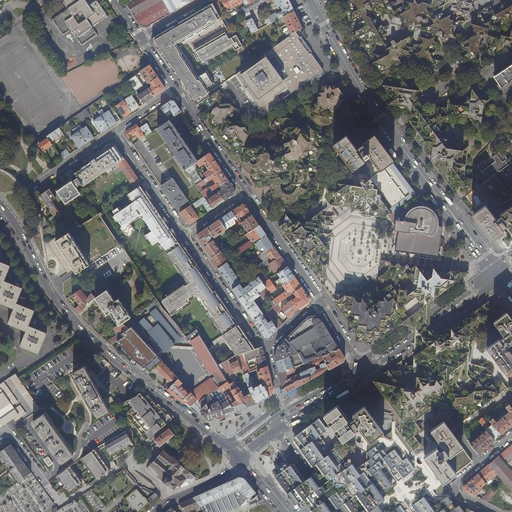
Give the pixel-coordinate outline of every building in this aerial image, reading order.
[(97,1),(98,0),(97,0),(89,6),(85,0),(64,0),(63,1),(62,0),(61,0),(68,9),(66,10),(51,21),(53,20),(63,35),(61,36),(62,36),(71,30),(83,47),(82,45),(97,35),(98,36),(99,36),(92,27),(109,15),(107,16),(100,5),(97,1)] [(134,16),(160,0),(131,0),(126,4),(134,16)] [(141,26),(147,27),(170,13),(162,0),(160,0),(134,16),(141,26)] [(162,0),(170,13),(181,7),(193,0),(162,0)] [(232,7),(244,0),(222,0),(228,10),(228,9),(229,10),(232,8),(232,7)] [(249,11),(266,1),(265,0),(255,0),(249,4),(238,10),(243,18),(247,25),(251,33),(258,29),(249,11)] [(291,3),(288,0),(274,0),(273,0),(278,9),(281,8),(282,10),(281,10),(282,12),(281,12),(280,11),(278,12),(278,13),(277,14),(275,13),(265,18),(268,24),(275,21),(283,17),(294,11),(291,3)] [(362,0),(362,1),(361,0),(350,0),(347,2),(350,7),(339,13),(348,16),(344,24),(351,20),(358,23),(356,31),(350,34),(355,35),(353,40),(359,37),(361,41),(360,47),(359,50),(365,47),(362,55),(368,52),(373,63),(367,66),(379,70),(376,82),(390,75),(393,77),(398,74),(396,71),(398,70),(395,66),(403,68),(400,62),(401,59),(414,62),(411,57),(416,54),(418,59),(416,68),(422,65),(423,65),(423,64),(427,62),(432,73),(434,69),(439,70),(435,64),(441,61),(432,59),(430,53),(431,50),(435,51),(433,47),(434,45),(438,42),(433,41),(435,35),(437,29),(444,32),(443,38),(442,40),(445,46),(447,40),(448,38),(457,40),(453,34),(456,26),(452,24),(453,20),(449,19),(450,15),(455,13),(456,13),(456,15),(457,16),(458,16),(460,16),(460,15),(463,16),(466,21),(471,17),(474,9),(471,4),(471,3),(473,3),(474,2),(475,0),(362,0)] [(196,80),(175,45),(221,19),(216,10),(213,3),(153,38),(152,42),(195,105),(199,103),(210,96),(206,91),(196,80)] [(497,21),(494,29),(502,23),(508,29),(510,20),(509,17),(509,14),(511,13),(511,5),(511,6),(510,5),(509,7),(506,9),(504,8),(502,4),(500,11),(497,11),(490,10),(493,14),(492,16),(488,18),(497,21)] [(302,28),(294,11),(283,17),(289,30),(285,33),(287,36),(293,33),(296,32),(302,28)] [(470,60),(478,62),(475,56),(477,53),(481,54),(478,48),(481,38),(481,33),(486,30),(487,31),(488,29),(494,26),(490,25),(491,20),(486,22),(484,22),(486,12),(475,25),(471,23),(474,29),(471,37),(463,35),(466,40),(455,46),(465,49),(461,56),(455,59),(460,61),(458,65),(464,62),(467,67),(470,60)] [(490,42),(485,58),(490,56),(492,56),(494,60),(497,52),(502,49),(503,50),(504,48),(507,47),(509,47),(511,45),(511,44),(511,29),(510,36),(507,37),(502,35),(498,29),(496,36),(494,37),(487,35),(490,42)] [(296,32),(237,73),(263,113),(323,70),(311,53),(309,54),(298,39),(300,37),(296,32)] [(232,45),(235,50),(243,46),(237,35),(229,39),(227,36),(225,33),(195,50),(202,63),(232,45)] [(511,64),(493,77),(500,87),(511,79),(511,64)] [(158,77),(150,65),(140,72),(148,83),(158,77)] [(206,91),(215,84),(208,72),(196,80),(206,91)] [(142,78),(138,73),(127,81),(135,92),(142,87),(138,81),(142,78)] [(416,139),(461,199),(462,198),(481,184),(472,183),(473,179),(468,178),(465,173),(469,146),(463,150),(446,148),(447,139),(438,138),(441,121),(449,123),(453,128),(455,118),(460,115),(469,116),(479,131),(482,117),(484,105),(494,97),(481,96),(483,83),(472,90),(468,84),(463,102),(458,106),(450,105),(445,99),(444,108),(435,107),(433,115),(429,115),(420,102),(414,94),(425,87),(415,86),(406,84),(399,75),(384,86),(395,101),(390,104),(399,106),(406,115),(417,130),(416,139)] [(399,75),(406,84),(415,86),(415,85),(406,84),(399,75)] [(165,87),(158,77),(148,83),(146,84),(147,86),(151,84),(151,85),(151,86),(148,88),(154,96),(164,89),(165,87)] [(143,104),(154,96),(148,88),(147,86),(146,84),(142,87),(135,92),(143,104)] [(349,121),(353,114),(348,109),(348,102),(343,100),(339,100),(330,86),(326,87),(322,89),(319,97),(319,101),(315,104),(312,102),(303,103),(307,110),(308,119),(304,127),(300,129),(305,131),(316,124),(318,120),(322,122),(324,125),(329,125),(333,122),(337,124),(344,124),(349,121)] [(335,86),(330,86),(339,100),(343,100),(343,95),(339,88),(335,86)] [(228,103),(224,98),(223,98),(222,97),(218,90),(210,96),(199,103),(207,107),(212,109),(219,104),(228,103)] [(124,100),(132,112),(139,106),(131,95),(124,100)] [(116,105),(124,117),(132,112),(124,100),(122,98),(120,99),(121,102),(116,105)] [(173,117),(181,111),(174,101),(170,100),(160,107),(165,114),(166,115),(167,116),(171,114),(173,117)] [(212,109),(208,117),(213,124),(219,133),(235,158),(240,160),(243,152),(243,147),(243,143),(240,139),(246,135),(242,131),(244,127),(244,126),(239,127),(235,125),(233,121),(229,122),(229,118),(233,110),(235,108),(228,103),(219,104),(212,109)] [(165,114),(160,107),(157,110),(160,115),(162,116),(165,114)] [(86,117),(86,118),(90,115),(86,109),(82,112),(86,117)] [(109,127),(121,119),(116,113),(112,115),(109,111),(104,114),(102,112),(99,113),(101,116),(109,127)] [(70,120),(72,122),(80,117),(82,120),(86,117),(82,112),(70,120)] [(168,118),(167,116),(166,115),(149,127),(146,124),(140,128),(145,136),(157,128),(169,120),(168,118)] [(102,132),(109,127),(101,116),(94,121),(102,132)] [(208,117),(209,125),(228,153),(232,160),(240,164),(245,171),(249,173),(247,169),(253,166),(261,170),(258,173),(258,177),(262,179),(266,177),(270,177),(274,176),(282,171),(290,170),(294,168),(298,160),(306,155),(308,151),(309,148),(309,133),(316,128),(321,130),(324,125),(322,122),(318,120),(316,124),(305,131),(300,129),(296,132),(291,132),(287,128),(279,128),(284,135),(285,132),(293,134),(302,137),(305,141),(302,148),(293,152),(288,167),(281,168),(273,172),(261,165),(256,163),(252,156),(256,149),(247,149),(243,147),(243,152),(240,160),(235,158),(219,133),(213,124),(208,117)] [(273,125),(279,128),(287,128),(291,132),(296,132),(296,127),(291,120),(286,122),(283,118),(280,122),(275,121),(273,125)] [(184,170),(185,169),(198,161),(169,119),(169,120),(157,128),(184,168),(183,169),(184,170)] [(136,134),(140,140),(145,136),(140,128),(136,124),(127,130),(126,135),(128,138),(132,136),(133,137),(134,136),(134,135),(136,134)] [(79,131),(86,143),(94,138),(86,126),(79,131)] [(59,127),(47,136),(48,138),(50,141),(63,133),(59,127)] [(307,169),(311,171),(315,169),(318,161),(318,157),(322,154),(326,146),(326,137),(322,132),(321,130),(316,128),(309,133),(309,148),(308,151),(310,155),(310,160),(308,163),(304,166),(307,169)] [(71,136),(79,148),(86,143),(79,131),(77,129),(74,130),(76,133),(71,136)] [(263,144),(256,149),(252,156),(256,163),(261,165),(273,172),(281,168),(288,167),(293,152),(302,148),(305,141),(302,137),(293,134),(285,132),(284,135),(280,143),(272,148),(264,148),(263,144)] [(334,143),(354,170),(364,162),(370,157),(380,170),(389,164),(392,161),(373,135),(362,143),(363,144),(356,150),(345,135),(334,143)] [(43,150),(52,144),(50,141),(48,138),(44,140),(42,141),(43,142),(39,144),(43,150)] [(76,174),(82,183),(84,186),(117,163),(119,165),(135,189),(142,184),(115,145),(75,173),(76,174)] [(60,153),(64,158),(70,153),(67,148),(60,153)] [(478,206),(479,209),(489,202),(498,215),(502,212),(501,210),(509,205),(511,202),(511,158),(510,156),(509,157),(507,158),(502,150),(492,157),(495,161),(489,166),(484,160),(477,166),(484,175),(486,173),(487,174),(484,176),(484,177),(486,180),(485,181),(481,184),(462,198),(471,211),(478,206)] [(185,169),(196,185),(202,181),(195,170),(204,164),(208,170),(203,173),(206,178),(220,168),(210,153),(198,161),(185,169)] [(411,193),(389,164),(380,170),(370,157),(364,162),(370,168),(371,177),(373,180),(393,206),(393,207),(411,193)] [(298,160),(294,168),(307,174),(311,171),(307,169),(304,166),(302,162),(298,160)] [(414,190),(392,161),(389,164),(411,193),(414,190)] [(258,187),(266,187),(270,184),(272,180),(270,177),(266,177),(262,179),(258,177),(258,173),(261,170),(253,166),(247,169),(249,173),(249,178),(254,185),(258,187)] [(196,185),(204,196),(209,192),(206,188),(203,190),(201,187),(207,183),(206,182),(212,178),(216,183),(210,188),(212,191),(219,186),(228,180),(220,168),(206,178),(202,181),(196,185)] [(290,170),(295,177),(291,185),(284,190),(279,190),(279,186),(275,186),(271,189),(271,193),(273,196),(275,197),(280,198),(280,202),(284,204),(292,203),(296,201),(300,198),(309,198),(313,195),(316,188),(316,184),(311,176),(307,174),(294,168),(290,170)] [(0,184),(3,189),(10,184),(0,172),(0,184)] [(71,180),(56,190),(66,204),(81,194),(76,187),(82,183),(76,174),(70,178),(71,180)] [(270,184),(266,187),(271,189),(275,186),(279,186),(281,182),(279,179),(278,178),(274,176),(270,177),(272,180),(270,184)] [(161,186),(177,209),(189,201),(173,178),(161,186)] [(217,190),(218,192),(224,200),(235,193),(235,190),(228,180),(219,186),(221,189),(219,191),(218,189),(217,190)] [(391,213),(391,212),(389,209),(369,183),(367,180),(360,186),(338,183),(341,188),(336,191),(327,190),(335,200),(330,204),(343,206),(344,201),(352,203),(351,211),(356,208),(364,209),(371,210),(372,208),(370,205),(375,202),(379,207),(376,209),(376,211),(387,212),(391,213)] [(135,189),(125,196),(131,205),(121,212),(118,208),(113,211),(116,215),(114,217),(117,222),(119,221),(123,226),(121,228),(125,234),(126,233),(129,237),(132,235),(133,231),(135,229),(131,224),(141,217),(142,218),(144,216),(148,214),(148,213),(150,212),(150,211),(155,207),(151,201),(149,199),(151,198),(142,184),(135,189)] [(40,195),(67,234),(80,226),(68,208),(60,213),(52,201),(56,198),(52,193),(50,189),(40,195)] [(416,193),(414,190),(411,193),(393,207),(393,206),(389,209),(391,212),(416,193)] [(218,192),(206,200),(212,209),(224,200),(218,192)] [(206,200),(204,196),(192,204),(194,207),(199,204),(202,209),(204,212),(202,213),(204,215),(212,209),(206,200)] [(507,223),(511,230),(511,208),(510,206),(502,212),(498,215),(489,202),(479,209),(473,213),(493,240),(503,232),(501,228),(501,227),(502,228),(506,226),(505,224),(507,223)] [(244,220),(252,215),(245,205),(242,204),(231,211),(237,218),(240,216),(241,216),(244,220)] [(199,218),(190,205),(179,213),(186,223),(190,224),(199,218)] [(397,231),(398,231),(400,231),(398,246),(398,247),(399,248),(400,250),(403,251),(431,252),(438,252),(439,246),(441,246),(443,246),(444,244),(445,243),(444,241),(444,239),(442,238),(441,238),(441,237),(437,235),(437,233),(438,233),(439,232),(439,231),(438,230),(438,226),(424,206),(420,206),(416,206),(413,208),(410,210),(407,213),(406,215),(404,218),(404,221),(396,220),(394,230),(393,230),(393,233),(397,234),(397,231)] [(438,220),(428,207),(427,207),(424,206),(438,226),(438,221),(438,220)] [(148,214),(144,216),(145,218),(151,227),(149,224),(151,219),(151,218),(158,213),(155,207),(150,211),(150,212),(148,213),(148,214)] [(386,217),(387,212),(376,211),(376,209),(373,211),(372,208),(371,210),(364,209),(360,213),(386,217)] [(300,220),(289,218),(287,227),(285,229),(300,249),(318,236),(316,233),(317,231),(323,232),(319,227),(329,220),(322,209),(312,217),(311,221),(307,221),(304,217),(300,220)] [(77,273),(85,268),(120,245),(101,216),(104,214),(102,211),(80,226),(67,234),(59,240),(57,236),(47,243),(68,274),(74,270),(77,273)] [(237,218),(231,211),(219,219),(226,229),(235,223),(237,226),(241,224),(240,223),(238,220),(237,218)] [(160,241),(164,247),(165,247),(167,250),(178,242),(175,237),(173,234),(175,233),(173,229),(170,230),(167,225),(165,223),(167,221),(165,217),(162,219),(158,213),(151,218),(151,219),(149,224),(151,227),(154,231),(147,235),(154,245),(160,241)] [(324,287),(325,278),(321,277),(304,254),(322,241),(318,236),(300,249),(285,229),(287,227),(289,218),(286,214),(284,223),(276,221),(284,232),(324,287)] [(259,225),(252,215),(244,220),(242,222),(241,223),(243,226),(246,224),(247,225),(244,227),(244,228),(248,233),(259,225)] [(226,229),(219,219),(197,234),(197,238),(211,258),(221,251),(217,246),(216,247),(215,246),(216,245),(213,240),(212,241),(211,239),(211,237),(213,236),(214,238),(220,234),(219,232),(220,232),(221,233),(226,229)] [(266,235),(259,225),(248,233),(245,234),(249,239),(250,238),(251,240),(250,240),(237,249),(240,253),(252,245),(254,243),(266,235)] [(398,231),(395,249),(397,251),(438,257),(438,252),(431,252),(403,251),(400,250),(399,248),(398,247),(398,246),(400,231),(398,231)] [(274,246),(266,235),(254,243),(261,254),(274,246)] [(507,248),(509,248),(511,241),(511,240),(511,239),(504,240),(503,242),(507,248)] [(321,277),(325,278),(327,268),(326,267),(329,265),(327,263),(327,262),(324,264),(319,258),(324,255),(321,249),(329,251),(322,241),(304,254),(321,277)] [(168,254),(167,255),(174,265),(177,263),(184,274),(196,267),(192,261),(191,262),(186,254),(184,251),(178,242),(167,250),(166,251),(168,254)] [(261,254),(254,243),(252,245),(257,251),(255,252),(258,257),(261,254)] [(280,256),(274,246),(261,254),(258,257),(252,260),(254,263),(258,261),(258,259),(260,258),(261,256),(264,261),(257,266),(260,270),(269,264),(280,256)] [(211,258),(218,269),(227,263),(228,262),(221,251),(211,258)] [(196,267),(198,265),(188,252),(186,254),(191,262),(192,261),(196,267)] [(252,260),(258,257),(255,252),(246,258),(249,262),(252,260)] [(286,264),(280,256),(269,264),(274,272),(286,264)] [(0,261),(0,285),(2,286),(4,281),(10,266),(0,261)] [(393,266),(390,261),(384,265),(388,270),(378,278),(386,288),(385,296),(394,298),(395,293),(423,297),(424,293),(430,294),(437,289),(437,290),(456,276),(451,270),(448,272),(446,269),(444,271),(442,269),(439,271),(438,268),(435,270),(433,268),(428,271),(424,266),(420,270),(416,265),(413,267),(412,264),(409,266),(407,264),(402,268),(399,263),(393,266)] [(218,269),(232,289),(240,284),(241,283),(227,263),(218,269)] [(283,285),(295,277),(288,266),(277,274),(280,278),(274,282),(278,288),(283,285)] [(191,295),(194,293),(189,286),(191,285),(190,284),(189,284),(188,284),(188,283),(187,282),(187,281),(188,280),(189,279),(191,277),(199,272),(196,267),(184,274),(187,278),(185,279),(188,284),(186,286),(191,295)] [(335,303),(350,323),(348,331),(357,332),(356,341),(373,344),(378,340),(400,323),(418,311),(431,301),(442,292),(448,288),(447,287),(450,286),(450,285),(462,278),(469,273),(451,270),(456,276),(437,290),(437,289),(430,294),(424,293),(423,297),(425,297),(424,302),(394,298),(385,296),(386,288),(381,291),(377,286),(376,295),(371,299),(364,289),(353,296),(346,286),(344,295),(336,294),(340,299),(335,303)] [(199,296),(213,316),(211,318),(222,335),(236,325),(228,314),(227,314),(220,304),(221,303),(216,296),(213,292),(199,272),(191,277),(189,279),(188,280),(187,281),(187,282),(188,283),(188,284),(189,284),(190,284),(191,285),(189,286),(194,293),(197,297),(199,296)] [(232,289),(238,299),(247,293),(248,292),(263,282),(261,280),(259,277),(250,283),(249,285),(243,289),(240,284),(232,289)] [(277,304),(278,303),(286,298),(288,297),(289,295),(291,295),(293,293),(302,287),(295,277),(283,285),(286,290),(286,292),(283,293),(283,292),(282,293),(283,294),(274,299),(277,303),(277,304)] [(447,287),(448,288),(460,279),(462,278),(450,285),(450,286),(447,287)] [(276,290),(269,279),(268,280),(263,283),(266,287),(270,293),(276,290)] [(4,281),(2,286),(0,290),(0,303),(14,309),(16,303),(22,288),(4,281)] [(238,299),(246,310),(256,303),(254,300),(260,295),(259,292),(266,287),(263,283),(263,282),(248,292),(249,293),(251,292),(251,295),(249,296),(247,293),(238,299)] [(192,296),(191,295),(186,286),(185,285),(167,297),(168,298),(162,301),(165,306),(171,314),(188,303),(186,300),(192,296)] [(89,290),(87,286),(76,293),(72,296),(68,299),(70,301),(73,300),(72,299),(73,298),(80,305),(75,309),(79,314),(87,306),(95,299),(92,294),(87,298),(84,294),(89,290)] [(296,297),(293,300),(298,308),(300,306),(308,302),(309,298),(302,287),(293,293),(296,297)] [(115,319),(120,326),(123,324),(131,317),(119,299),(116,301),(116,300),(115,301),(108,290),(96,298),(107,316),(106,316),(106,317),(107,317),(110,322),(115,319)] [(395,293),(394,298),(424,302),(425,297),(423,297),(395,293)] [(226,311),(228,310),(218,294),(216,296),(221,303),(220,304),(227,314),(228,314),(226,311)] [(278,303),(281,308),(285,305),(285,306),(289,303),(289,302),(288,301),(287,300),(286,298),(278,303)] [(285,305),(281,308),(282,309),(289,318),(298,308),(293,300),(290,302),(289,300),(288,301),(289,302),(289,303),(285,306),(285,305)] [(400,323),(414,327),(413,352),(440,333),(430,330),(431,301),(418,311),(400,323)] [(16,303),(14,309),(8,324),(26,331),(28,326),(34,310),(16,303)] [(246,310),(253,320),(262,314),(263,314),(256,303),(246,310)] [(282,309),(281,308),(278,303),(277,304),(265,312),(270,318),(282,309)] [(444,334),(440,333),(413,352),(413,354),(413,365),(409,366),(406,362),(404,367),(398,368),(391,373),(389,370),(373,381),(374,383),(380,390),(403,421),(396,427),(416,455),(419,460),(424,456),(440,444),(430,430),(442,421),(449,431),(504,390),(507,387),(504,382),(500,378),(492,384),(478,381),(480,376),(482,371),(486,368),(469,364),(471,351),(475,332),(476,331),(491,320),(493,323),(502,316),(506,313),(502,308),(496,307),(496,303),(493,305),(488,305),(486,303),(481,306),(461,322),(444,334)] [(173,340),(175,343),(182,338),(156,307),(150,312),(152,314),(147,318),(145,316),(132,328),(157,354),(165,347),(173,340)] [(511,320),(508,315),(506,313),(502,316),(493,323),(495,326),(501,334),(503,337),(499,340),(498,339),(488,346),(486,348),(504,372),(505,374),(507,373),(511,369),(511,355),(508,350),(506,351),(505,348),(510,344),(511,346),(511,320)] [(273,323),(272,321),(269,322),(267,322),(262,314),(253,320),(265,337),(268,337),(277,329),(273,323)] [(304,324),(311,316),(309,315),(289,335),(304,324)] [(320,317),(311,316),(304,324),(289,335),(278,346),(274,358),(275,361),(281,359),(298,353),(304,364),(307,362),(311,361),(311,360),(322,356),(323,357),(329,353),(332,352),(339,349),(320,317)] [(277,329),(282,324),(279,319),(273,323),(277,329)] [(117,341),(120,339),(124,337),(122,334),(129,329),(123,324),(120,326),(119,327),(118,326),(113,328),(117,331),(115,332),(117,335),(108,340),(109,341),(107,342),(111,345),(117,341)] [(255,349),(236,325),(222,335),(235,355),(249,351),(255,349)] [(28,326),(26,331),(20,346),(38,353),(47,333),(28,326)] [(150,372),(153,368),(155,366),(156,367),(163,361),(164,361),(163,360),(157,354),(132,328),(132,327),(129,329),(122,334),(124,337),(120,339),(117,341),(133,358),(130,361),(134,365),(142,371),(144,368),(150,372)] [(219,388),(227,382),(228,382),(220,371),(218,366),(206,346),(200,337),(197,330),(187,336),(190,340),(191,339),(212,374),(213,375),(211,377),(211,379),(192,393),(194,395),(199,402),(209,395),(212,393),(219,388)] [(211,375),(212,374),(191,339),(190,340),(211,375)] [(237,360),(242,371),(244,375),(248,373),(257,370),(255,365),(248,367),(246,362),(257,357),(260,369),(267,366),(262,347),(255,349),(249,351),(235,355),(237,360)] [(344,358),(339,349),(332,352),(333,355),(331,356),(329,353),(323,357),(325,361),(328,360),(328,362),(329,363),(327,364),(329,370),(344,362),(344,358)] [(282,364),(287,363),(290,362),(295,361),(296,367),(304,364),(298,353),(281,359),(282,364)] [(178,378),(181,376),(170,364),(172,363),(167,357),(163,360),(164,361),(163,361),(178,378)] [(326,363),(325,361),(323,357),(311,361),(314,367),(315,367),(320,365),(326,363)] [(281,359),(275,361),(278,373),(289,369),(289,368),(290,367),(289,366),(288,366),(287,363),(282,364),(281,359)] [(228,360),(218,366),(220,371),(223,369),(225,373),(231,373),(235,372),(230,363),(228,360)] [(236,373),(242,371),(237,360),(230,363),(235,372),(236,373)] [(163,387),(168,390),(172,385),(179,379),(178,378),(163,361),(156,367),(163,375),(167,379),(169,381),(163,387)] [(312,377),(312,379),(322,373),(329,370),(327,364),(326,363),(320,365),(321,368),(318,369),(318,368),(315,369),(315,367),(314,367),(310,369),(312,376),(312,377)] [(116,405),(122,402),(120,399),(114,401),(111,397),(104,401),(85,366),(73,373),(76,378),(74,379),(77,383),(78,382),(84,392),(82,393),(85,398),(86,397),(92,407),(91,408),(93,412),(95,411),(97,417),(109,410),(107,407),(114,402),(116,405)] [(263,382),(264,386),(265,388),(266,388),(269,396),(271,395),(273,390),(267,366),(260,369),(261,371),(257,371),(259,376),(260,380),(263,379),(263,382)] [(278,373),(282,389),(292,382),(304,379),(312,377),(312,376),(310,369),(291,376),(289,378),(287,377),(287,375),(295,372),(294,367),(292,368),(289,369),(278,373)] [(181,376),(178,378),(179,379),(183,383),(187,388),(193,382),(184,373),(181,376)] [(248,373),(244,375),(246,381),(249,388),(251,392),(256,403),(269,396),(266,388),(265,388),(264,386),(263,387),(261,384),(253,389),(252,386),(253,386),(251,382),(253,381),(252,377),(250,377),(248,373)] [(15,374),(0,384),(0,427),(10,421),(14,427),(40,409),(18,378),(15,374)] [(292,382),(282,389),(283,392),(287,393),(312,379),(312,377),(304,379),(292,382)] [(185,403),(194,395),(192,393),(191,392),(189,394),(181,385),(183,383),(179,379),(172,385),(168,390),(185,403)] [(247,407),(244,403),(245,402),(243,398),(244,397),(235,381),(233,382),(229,385),(227,382),(219,388),(234,411),(247,407)] [(374,383),(373,381),(361,390),(365,390),(361,393),(371,396),(375,400),(372,406),(356,402),(352,402),(350,405),(349,411),(349,417),(353,414),(363,407),(382,433),(383,432),(379,415),(378,408),(392,411),(392,426),(392,430),(396,427),(403,421),(380,390),(374,383)] [(225,414),(234,411),(219,388),(212,393),(220,405),(225,414)] [(365,390),(361,390),(358,392),(342,404),(347,404),(350,405),(352,402),(356,402),(358,396),(361,393),(365,390)] [(256,403),(251,392),(244,397),(243,398),(245,402),(244,403),(247,407),(252,405),(256,403)] [(153,401),(148,395),(144,398),(140,393),(136,397),(133,398),(130,399),(114,406),(120,416),(124,413),(142,434),(145,438),(160,426),(173,416),(164,408),(162,409),(159,404),(158,405),(154,400),(153,401)] [(211,403),(213,405),(213,406),(208,408),(207,404),(202,409),(204,411),(202,414),(208,420),(225,414),(220,405),(212,393),(209,395),(212,398),(208,403),(209,404),(211,403)] [(212,398),(209,395),(199,402),(194,395),(185,403),(200,415),(202,414),(204,411),(202,409),(207,404),(208,403),(212,398)] [(501,434),(511,424),(511,408),(509,404),(505,407),(510,413),(510,414),(509,413),(508,413),(507,414),(507,415),(507,416),(505,414),(499,420),(501,421),(500,421),(499,421),(498,422),(498,423),(498,424),(497,424),(493,419),(489,422),(491,423),(501,434)] [(352,428),(348,422),(336,406),(325,414),(331,422),(344,440),(355,432),(354,431),(352,428)] [(355,417),(359,423),(362,427),(372,440),(382,433),(363,407),(353,414),(355,417)] [(73,455),(44,414),(33,422),(35,425),(33,426),(38,432),(39,431),(45,438),(43,439),(48,445),(49,444),(55,452),(53,453),(58,459),(59,458),(63,463),(73,455)] [(442,479),(437,483),(434,479),(419,460),(416,455),(396,427),(392,430),(384,435),(382,433),(372,440),(362,427),(360,429),(359,429),(355,432),(344,440),(331,422),(325,414),(320,417),(319,418),(321,421),(294,441),(316,469),(317,470),(318,470),(317,471),(330,486),(335,493),(344,503),(345,503),(349,509),(351,511),(357,511),(358,511),(474,511),(466,508),(464,511),(463,511),(462,511),(455,508),(447,504),(450,495),(443,494),(444,482),(444,481),(442,479)] [(160,426),(145,438),(147,440),(151,436),(174,417),(173,416),(160,426)] [(348,422),(352,428),(353,427),(354,429),(358,426),(357,424),(359,423),(355,417),(348,422)] [(292,438),(294,441),(321,421),(319,418),(292,438)] [(488,426),(481,418),(478,420),(483,426),(486,430),(494,439),(501,434),(491,423),(488,426)] [(440,444),(424,456),(442,479),(444,481),(456,473),(446,459),(462,447),(449,431),(442,421),(430,430),(440,444)] [(175,434),(170,428),(154,440),(160,447),(167,440),(175,434)] [(478,453),(494,439),(486,430),(483,433),(481,431),(479,432),(481,435),(479,436),(480,437),(479,438),(478,436),(477,437),(477,438),(470,444),(478,453)] [(82,458),(96,479),(103,474),(105,473),(104,473),(110,469),(111,470),(117,466),(113,460),(135,447),(131,441),(125,431),(124,431),(97,447),(82,458)] [(4,440),(0,443),(0,451),(10,444),(8,441),(4,440)] [(7,474),(14,485),(31,472),(10,444),(0,451),(0,460),(9,472),(7,474)] [(511,444),(499,456),(511,471),(511,444)] [(472,461),(462,447),(446,459),(456,473),(459,470),(472,461)] [(163,450),(162,449),(161,450),(162,451),(155,459),(151,464),(150,463),(149,463),(150,464),(147,468),(162,480),(163,481),(162,482),(163,483),(164,482),(165,482),(164,483),(164,484),(165,485),(166,485),(167,484),(166,485),(167,486),(168,485),(173,489),(172,490),(173,490),(174,490),(175,490),(174,489),(178,485),(179,486),(178,486),(179,487),(180,486),(181,488),(193,483),(195,480),(196,481),(199,480),(191,473),(190,473),(190,472),(188,470),(185,468),(185,467),(184,467),(179,463),(179,462),(178,462),(175,460),(173,458),(174,457),(173,456),(172,458),(168,454),(168,453),(167,454),(164,451),(164,450),(164,449),(163,450)] [(49,456),(45,459),(49,465),(53,462),(49,456)] [(424,456),(419,460),(434,479),(437,483),(442,479),(424,456)] [(511,492),(511,471),(499,456),(488,465),(496,474),(503,482),(511,492)] [(293,463),(291,464),(307,483),(323,502),(326,499),(331,505),(334,509),(334,510),(338,507),(344,503),(335,493),(334,493),(329,487),(330,486),(317,471),(311,476),(306,480),(293,463)] [(307,483),(291,464),(289,466),(287,467),(286,468),(287,467),(287,466),(286,465),(285,465),(284,465),(283,466),(283,467),(284,468),(281,470),(282,471),(278,474),(284,482),(286,485),(283,488),(295,505),(299,502),(300,503),(303,507),(307,505),(311,510),(312,511),(330,511),(323,502),(307,483)] [(73,465),(58,476),(69,491),(82,482),(72,469),(74,468),(73,465)] [(496,474),(488,465),(478,474),(486,483),(496,474)] [(284,482),(278,474),(275,477),(280,485),(283,488),(286,485),(284,482)] [(486,483),(478,474),(463,487),(464,490),(476,496),(479,492),(478,491),(478,490),(477,489),(479,488),(480,489),(486,483)] [(205,511),(204,511),(229,511),(241,507),(241,506),(256,494),(246,482),(246,481),(244,479),(241,479),(239,479),(237,479),(237,480),(222,486),(217,488),(193,498),(201,508),(205,511)] [(483,499),(487,501),(493,490),(491,488),(483,499)] [(125,500),(137,511),(139,511),(149,501),(136,489),(125,500)] [(148,500),(151,503),(158,497),(157,495),(155,493),(151,497),(148,500)] [(193,498),(179,505),(185,511),(189,511),(201,508),(193,498)] [(326,499),(323,502),(330,511),(331,511),(334,510),(334,509),(331,505),(326,499)]
